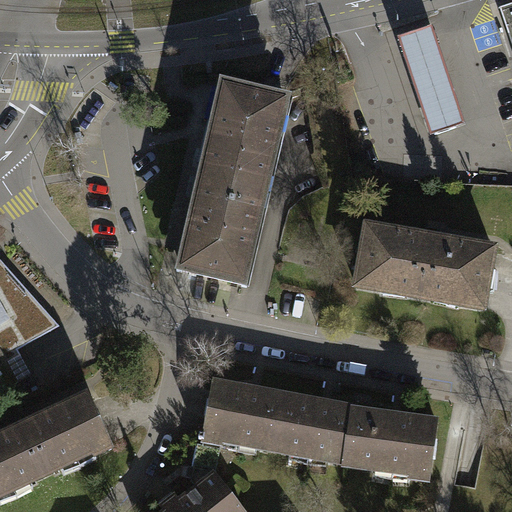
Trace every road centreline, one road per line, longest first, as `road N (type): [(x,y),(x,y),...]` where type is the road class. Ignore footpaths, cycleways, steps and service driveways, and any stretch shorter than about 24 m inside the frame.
road 1 (residential): [(511,388),(193,324)]
road 2 (secondary): [(16,46),(225,27),(333,0)]
road 3 (residential): [(193,324),(131,311),(92,287),(0,184)]
road 4 (residential): [(193,324),(165,429),(106,511)]
